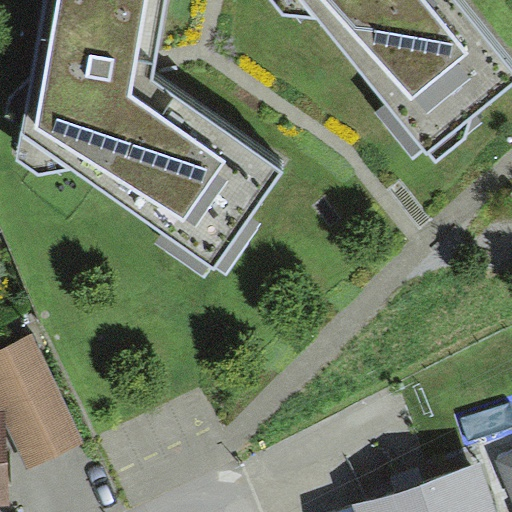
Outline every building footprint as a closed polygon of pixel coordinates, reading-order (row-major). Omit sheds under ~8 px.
[(68,168),(215,263),(280,170),(153,79),(166,0),(45,0),(19,159),(42,175),(68,168)] [(390,97),(378,105),(415,152),(427,143),(429,146),(432,144),(438,154),(469,129),(473,111),(511,77),(511,61),(463,0),(282,0),(288,8),(319,9),(390,97)] [(0,410),(28,470),(82,445),(32,337),(0,352),(0,410)] [(511,455),(499,461),(511,491),(511,455)] [(354,506),(356,511),(498,511),(483,463),(354,506)]
